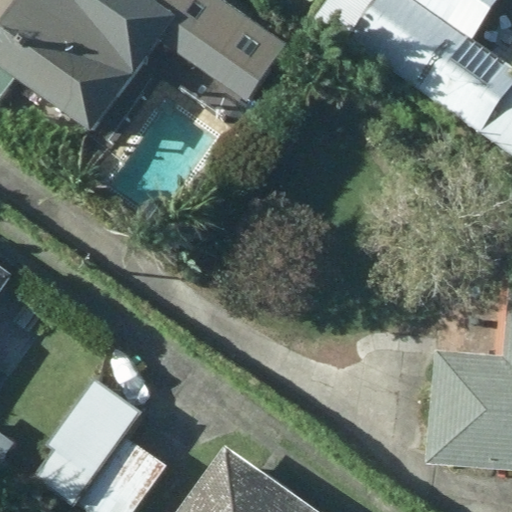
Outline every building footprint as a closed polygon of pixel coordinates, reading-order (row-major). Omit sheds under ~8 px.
[(240,104),(277,52),(202,0),(0,0),(0,72),(90,135),(154,44),(240,104)] [(326,0),(310,25),(511,161),(511,73),(466,42),(494,0),(326,0)] [(511,302),(436,295),(420,462),(511,470),(511,302)] [(147,415),(94,381),(28,486),(70,511),(143,511),(167,475),(126,449),(147,415)] [(301,511),(226,459),(185,511),(301,511)]
